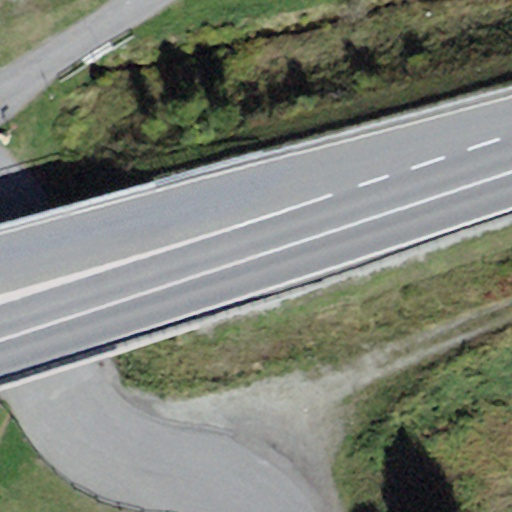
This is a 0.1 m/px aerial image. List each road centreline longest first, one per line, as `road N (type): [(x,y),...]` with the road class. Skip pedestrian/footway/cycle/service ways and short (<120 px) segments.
road 1 (primary): [(511,171),(0,340)]
road 2 (primary): [(511,130),(0,264)]
road 3 (residential): [(265,511),(258,495),(53,390),(0,286)]
road 4 (residential): [(124,0),(0,75)]
